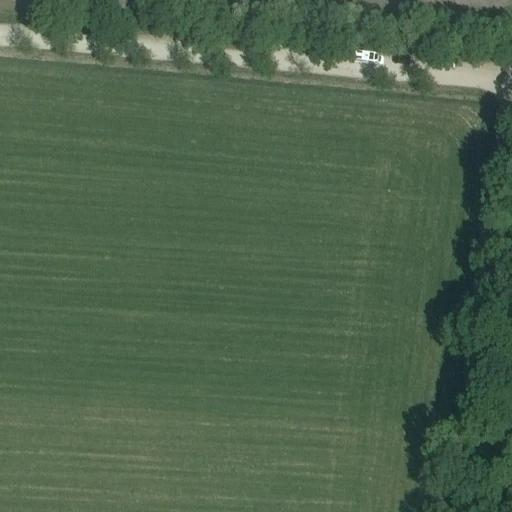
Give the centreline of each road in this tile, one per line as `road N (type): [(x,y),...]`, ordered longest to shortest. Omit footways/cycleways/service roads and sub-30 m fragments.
road 1 (track): [(511,81),(0,43)]
road 2 (track): [(460,511),(511,116)]
